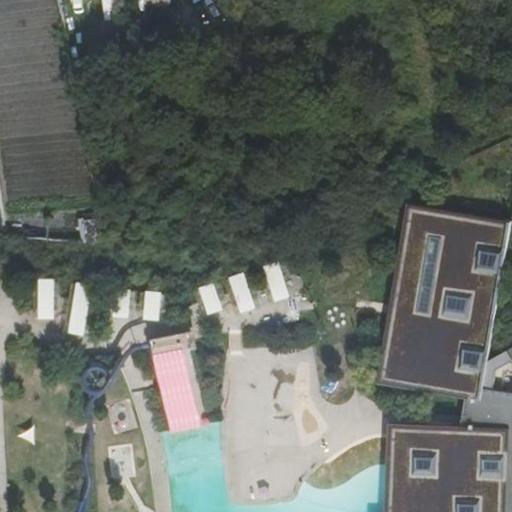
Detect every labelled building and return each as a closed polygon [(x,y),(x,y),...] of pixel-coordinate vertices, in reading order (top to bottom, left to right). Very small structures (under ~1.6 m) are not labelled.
[(220,26),(231,22),(228,5),(216,7),(220,26)] [(511,362),(511,349),(489,363),(511,225),(511,213),(414,197),(382,386),(466,400),(462,425),(390,424),(390,436),(389,511),(511,511),(511,392),(496,390),(500,369),(511,362)] [(282,259),(265,264),(276,301),(293,296),(282,259)] [(239,312),(256,309),(250,271),(233,273),(239,312)] [(41,276),(39,316),(55,317),(58,277),(41,276)] [(218,279),(201,285),(209,313),(227,308),(218,279)] [(90,333),(91,281),(73,280),(72,332),(90,333)] [(115,314),(130,316),(133,287),(118,286),(115,314)] [(144,317),(162,318),(163,289),(145,288),(144,317)]
